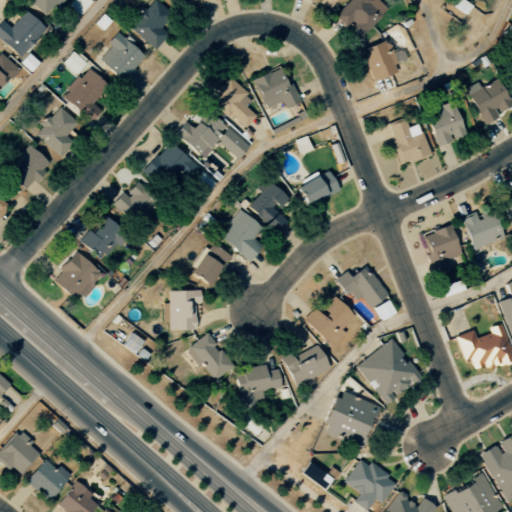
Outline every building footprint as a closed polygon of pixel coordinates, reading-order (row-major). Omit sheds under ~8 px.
[(27,0),(42,15),(51,6),(54,9),(62,0),(27,0)] [(70,0),(67,4),(77,14),(89,2),(87,0),(70,0)] [(158,27),(170,14),(155,0),(151,0),(127,26),(153,50),(167,35),(158,27)] [(332,0),(309,0),(329,9),(332,0)] [(386,8),(377,0),(348,0),(334,16),(344,26),(347,24),(360,36),(386,8)] [(451,0),(449,3),(464,14),(470,5),(463,0),(451,0)] [(0,20),(0,41),(17,57),(44,29),(24,11),(9,27),(0,20)] [(96,62),(124,81),(144,53),(113,32),(106,43),(108,45),(96,62)] [(371,81),(395,72),(393,64),(404,60),(401,49),(391,53),(386,39),(359,48),(371,81)] [(74,74),(84,62),(70,50),(60,62),(74,74)] [(0,87),(17,69),(0,53),(0,87)] [(283,108),(298,101),(290,83),(286,85),(278,67),(250,80),(264,109),(280,101),(283,108)] [(91,103),(107,86),(86,68),(60,95),(87,120),(98,110),(91,103)] [(241,129),(254,116),(244,106),(250,99),(229,78),(209,98),(241,129)] [(511,107),(496,79),(478,88),(475,81),(463,87),(481,122),(511,107)] [(434,144),(474,131),(465,105),(454,108),(453,103),(423,112),(434,144)] [(57,156),(71,141),(65,135),(76,123),(56,106),(38,126),(40,127),(33,135),(57,156)] [(236,159),(248,144),(207,111),(192,128),(183,121),(173,134),(202,158),(215,142),(236,159)] [(429,154),(417,123),(406,127),(403,118),(386,124),(400,165),(429,154)] [(297,154),(310,149),(304,134),(292,139),(297,154)] [(140,169),(157,187),(166,179),(173,187),(195,167),(171,141),(140,169)] [(48,164),(27,145),(1,174),(20,191),(30,180),(32,182),(48,164)] [(295,184),(303,203),(335,189),(327,171),(295,184)] [(287,187),(275,176),(269,182),(282,193),(287,187)] [(246,205),(275,234),(287,222),(273,209),(285,198),(269,182),(246,205)] [(154,208),(140,183),(111,199),(125,224),(154,208)] [(491,209),(476,215),(475,212),(459,218),(470,249),(502,237),(491,209)] [(217,236),(247,261),(260,245),(252,238),(261,228),(239,210),(217,236)] [(89,231),(87,228),(76,239),(99,261),(123,235),(103,216),(89,231)] [(432,274),(458,266),(455,257),(459,256),(449,224),(420,233),(432,274)] [(227,253),(208,243),(191,275),(210,285),(227,253)] [(69,297),(75,289),(82,295),(100,274),(74,252),(50,279),(69,297)] [(359,296),(369,308),(386,294),(363,265),(349,277),(344,271),(333,279),(351,302),(359,296)] [(440,285),(442,294),(461,291),(459,281),(440,285)] [(166,291),(167,303),(162,303),(162,323),(167,322),(167,330),(194,329),(193,303),(198,303),(198,290),(166,291)] [(511,295),(497,301),(511,347),(511,295)] [(343,333),(340,329),(352,316),(334,298),(319,313),(313,307),(301,320),(329,347),(343,333)] [(379,320),(393,313),(385,299),(372,307),(379,320)] [(453,336),(462,361),(468,359),(471,368),(481,365),(483,371),(511,360),(511,359),(499,324),(487,328),(489,333),(474,338),(471,330),(453,336)] [(141,341),(129,333),(121,345),(133,354),(141,341)] [(231,365),(205,333),(185,349),(211,381),(231,365)] [(353,366),(383,404),(419,376),(389,338),(353,366)] [(280,360),(292,385),(327,369),(315,343),(280,360)] [(279,387),(276,369),(264,370),(263,365),(233,370),(238,406),(262,403),(260,390),(279,387)] [(0,392),(8,383),(0,375),(0,392)] [(322,432),(360,447),(376,405),(341,391),(338,399),(332,396),(321,423),(325,424),(322,432)] [(0,461),(17,476),(37,453),(28,445),(30,442),(15,430),(0,446),(0,461)] [(503,502),(511,496),(511,434),(495,443),(496,444),(477,454),(503,502)] [(68,473),(58,467),(56,469),(41,459),(24,483),(35,490),(36,489),(50,499),(68,473)] [(379,504),(394,481),(367,463),(366,466),(357,459),(341,482),(358,493),(351,502),(364,511),(372,499),(379,504)] [(298,473),(322,490),(330,478),(306,462),(298,473)] [(450,511),(491,511),(499,508),(482,473),(441,493),(450,511)] [(88,511),(97,499),(70,483),(55,508),(61,511),(88,511)] [(381,511),(430,511),(434,507),(421,498),(416,505),(396,491),(381,511)]
